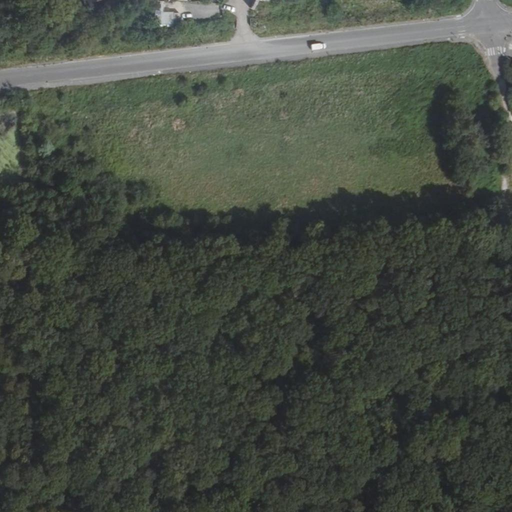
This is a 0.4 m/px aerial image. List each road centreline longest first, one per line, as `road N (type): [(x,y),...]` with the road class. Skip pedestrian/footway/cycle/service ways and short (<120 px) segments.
road 1 (unclassified): [(0,78),(489,24)]
road 2 (track): [(489,24),(511,150)]
